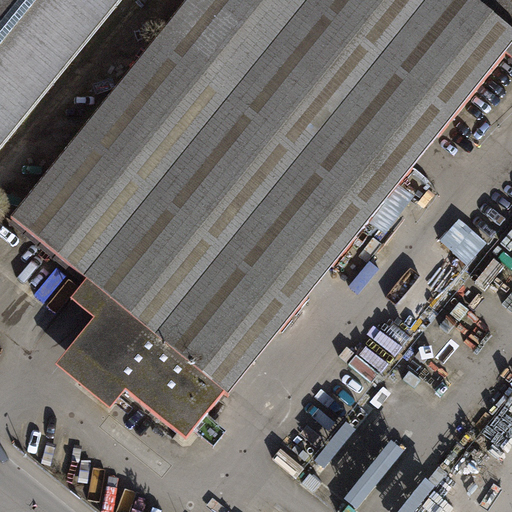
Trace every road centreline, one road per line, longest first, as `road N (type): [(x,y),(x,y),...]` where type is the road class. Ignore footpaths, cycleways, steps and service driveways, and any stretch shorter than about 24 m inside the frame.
road 1 (unknown): [(511,125),(252,412),(222,429),(187,435),(108,430),(82,419)]
road 2 (unknown): [(26,356),(326,0)]
